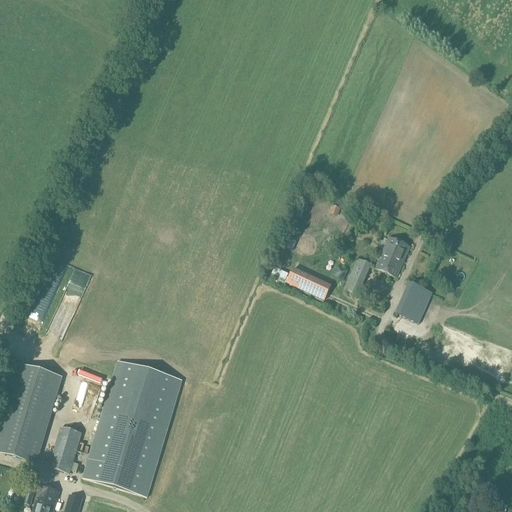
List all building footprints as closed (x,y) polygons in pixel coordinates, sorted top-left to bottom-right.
[(336,217),(339,210),(332,208),(330,215),(336,217)] [(395,279),(409,249),(389,239),(375,270),(395,279)] [(53,258),(48,270),(62,277),(68,265),(53,258)] [(357,296),(370,267),(357,262),(345,290),(357,296)] [(308,277),(293,270),(286,284),(301,292),(308,277)] [(419,325),(433,294),(411,284),(397,314),(419,325)] [(60,319),(68,322),(73,308),(65,305),(60,319)] [(147,499),(181,382),(117,363),(82,480),(147,499)] [(15,370),(17,371),(0,431),(0,456),(36,468),(61,384),(65,385),(65,381),(16,367),(15,370)] [(91,405),(94,395),(88,393),(85,404),(91,405)] [(82,435),(60,429),(48,468),(70,475),(71,473),(77,475),(78,467),(73,466),(82,435)] [(53,511),(59,494),(40,488),(32,511),(53,511)] [(29,507),(33,495),(27,493),(22,505),(29,507)] [(77,511),(81,501),(69,498),(64,511),(77,511)] [(488,511),(505,511),(507,505),(488,499),(485,511),(488,511)]
